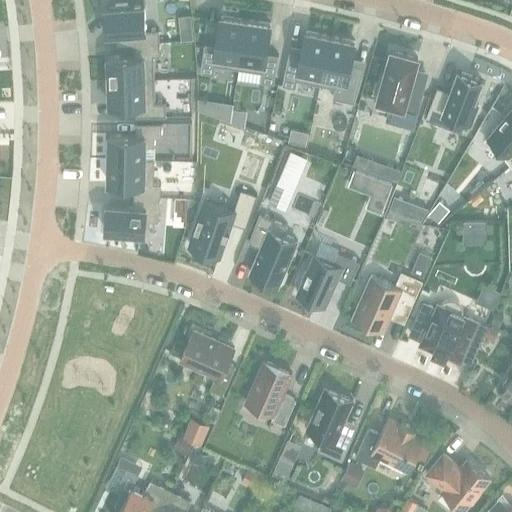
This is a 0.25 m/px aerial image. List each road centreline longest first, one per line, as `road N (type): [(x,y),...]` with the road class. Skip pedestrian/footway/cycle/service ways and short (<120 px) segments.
road 1 (residential): [(511,439),(439,390),(189,278),(40,245)]
road 2 (residential): [(40,245),(47,99),(38,0)]
road 3 (residential): [(0,396),(40,245)]
road 4 (residential): [(511,43),(381,0)]
